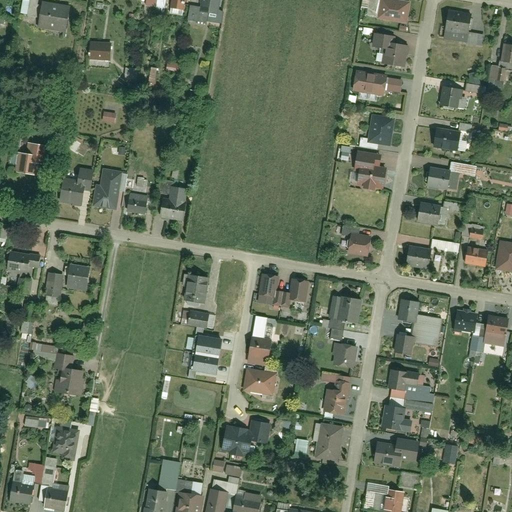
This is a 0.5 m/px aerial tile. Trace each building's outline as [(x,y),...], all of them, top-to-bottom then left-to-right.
[(189,0),(174,0),(174,10),(187,12),(189,0)] [(190,9),(188,23),(210,27),(211,19),(221,20),(224,0),(204,0),(203,11),(190,9)] [(376,20),(405,25),(407,4),(379,0),(376,17),(376,20)] [(43,4),(39,27),(67,33),(71,9),(43,4)] [(469,16),(445,12),(441,40),(464,45),(469,16)] [(402,69),(405,47),(393,45),(394,39),(371,35),(369,50),(379,52),(378,65),(402,69)] [(113,45),(90,43),(88,60),(113,62),(113,45)] [(511,47),(500,45),(496,64),(511,66),(511,47)] [(398,96),(401,81),(352,72),(348,92),(381,97),(383,93),(398,96)] [(438,90),(435,108),(466,113),(469,94),(438,90)] [(104,113),(102,122),(117,125),(118,116),(104,113)] [(363,143),(388,148),(393,121),(369,117),(363,143)] [(429,148),(458,153),(461,136),(432,130),(429,148)] [(19,154),(16,174),(36,177),(38,165),(49,167),(52,149),(31,146),(30,156),(19,154)] [(349,187),(383,193),(385,172),(377,170),(379,158),(349,153),(346,170),(352,171),(349,187)] [(98,187),(95,206),(119,210),(125,175),(105,171),(102,187),(98,187)] [(424,188),(445,191),(447,174),(426,171),(424,188)] [(62,183),(59,199),(89,205),(94,176),(80,174),(78,186),(62,183)] [(164,198),(161,217),(184,222),(188,192),(173,190),(170,199),(164,198)] [(130,198),(128,211),(148,215),(150,202),(130,198)] [(413,224),(436,227),(438,210),(416,206),(413,224)] [(511,207),(505,206),(503,215),(511,217),(511,215),(511,207)] [(344,254),(368,259),(371,240),(347,236),(344,254)] [(511,244),(496,242),(491,269),(511,273),(511,244)] [(426,271),(429,251),(406,248),(403,266),(426,271)] [(484,269),(487,252),(463,248),(460,266),(484,269)] [(9,270),(31,274),(35,257),(12,253),(9,270)] [(72,266),(68,285),(90,289),(94,270),(72,266)] [(44,296),(61,299),(65,276),(48,272),(44,296)] [(208,278),(181,273),(176,299),(203,303),(208,278)] [(281,280),(260,277),(255,305),(276,307),(281,280)] [(306,306),(309,283),(288,280),(285,303),(306,306)] [(355,326),(359,300),(334,297),(330,321),(355,326)] [(413,323),(416,303),(398,301),(396,320),(413,323)] [(472,335),(475,317),(454,314),(451,331),(472,335)] [(503,338),(506,321),(486,318),(482,335),(503,338)] [(216,374),(221,341),(195,336),(190,370),(216,374)] [(412,339),(392,337),(390,355),(410,358),(412,339)] [(270,341),(249,338),(243,365),(265,369),(270,341)] [(468,357),(479,359),(483,340),(471,338),(468,357)] [(352,371),(355,348),(333,345),(330,368),(352,371)] [(77,357),(59,354),(56,370),(60,370),(57,394),(83,399),(87,373),(74,371),(77,357)] [(239,393),(271,399),(276,376),(243,370),(239,393)] [(414,376),(387,371),(384,390),(403,393),(412,394),(413,388),(414,376)] [(321,414),(340,418),(349,409),(355,381),(334,378),(332,393),(324,392),(321,414)] [(401,410),(381,407),(377,431),(410,436),(411,424),(399,422),(401,410)] [(62,419),(59,425),(55,452),(65,453),(65,457),(78,460),(83,422),(62,419)] [(337,463),(341,429),(319,426),(316,443),(314,459),(337,463)] [(217,453),(245,458),(248,437),(249,432),(221,428),(217,453)] [(396,447),(373,444),(370,465),(399,470),(401,462),(415,463),(417,444),(396,442),(396,447)] [(36,487),(13,484),(10,501),(34,506),(36,487)] [(399,511),(403,495),(387,492),(387,488),(366,484),(362,511),(363,511),(399,511)] [(73,494),(51,491),(48,507),(70,511),(73,494)] [(165,511),(168,496),(146,492),(142,511),(165,511)] [(207,492),(203,511),(222,511),(225,495),(207,492)] [(197,511),(200,498),(174,494),(171,511),(197,511)] [(257,511),(260,502),(234,497),(231,511),(257,511)]
